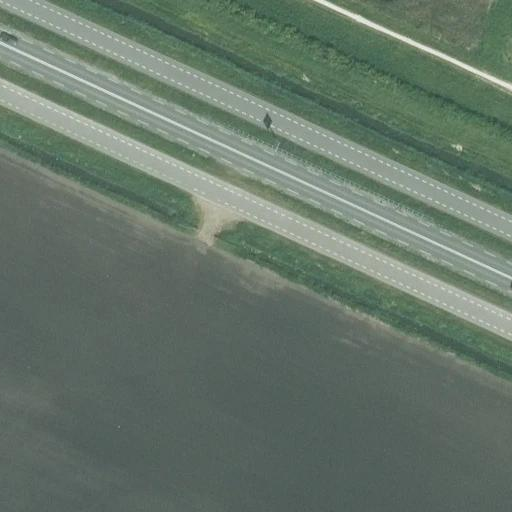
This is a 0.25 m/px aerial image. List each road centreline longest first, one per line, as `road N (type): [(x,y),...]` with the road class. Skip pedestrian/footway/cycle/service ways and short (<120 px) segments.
road 1 (primary): [(511,277),(0,41)]
road 2 (unclassified): [(511,329),(0,94)]
road 3 (unclassified): [(511,229),(12,0)]
